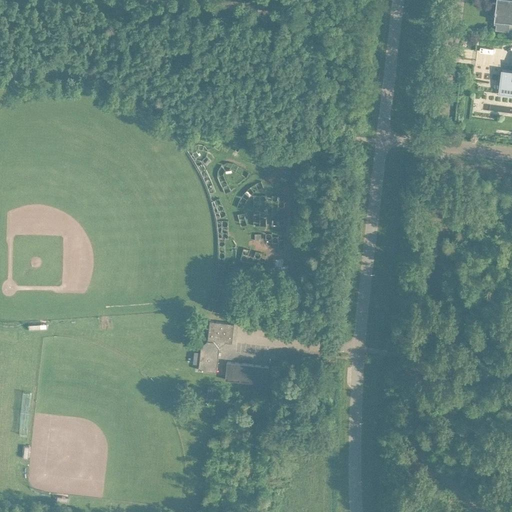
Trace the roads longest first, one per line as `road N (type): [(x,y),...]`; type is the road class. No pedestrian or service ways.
road 1 (unclassified): [(357,511),(357,356),(384,145)]
road 2 (residential): [(444,150),(461,0)]
road 3 (unclassified): [(384,145),(400,0)]
